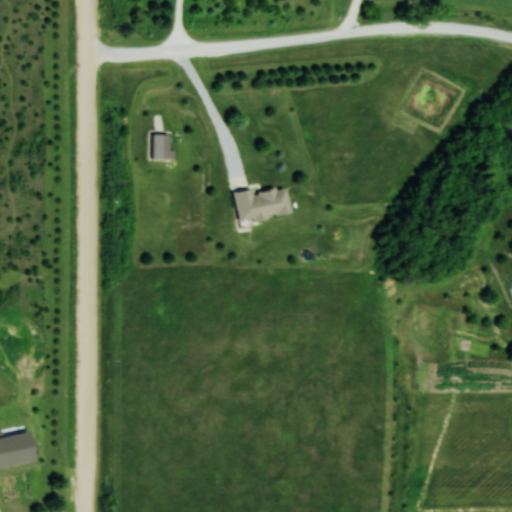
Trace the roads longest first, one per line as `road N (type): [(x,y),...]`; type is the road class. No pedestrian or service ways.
road 1 (residential): [(90,511),(91,0)]
road 2 (residential): [(91,59),(152,61),(412,34),(511,41)]
